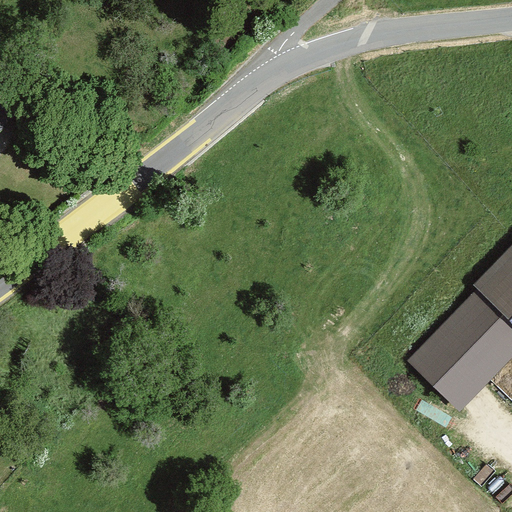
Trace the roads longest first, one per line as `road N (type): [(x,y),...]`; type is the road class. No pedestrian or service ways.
road 1 (tertiary): [(258,85),(162,164),(0,275)]
road 2 (tertiary): [(511,19),(371,36),(258,85)]
